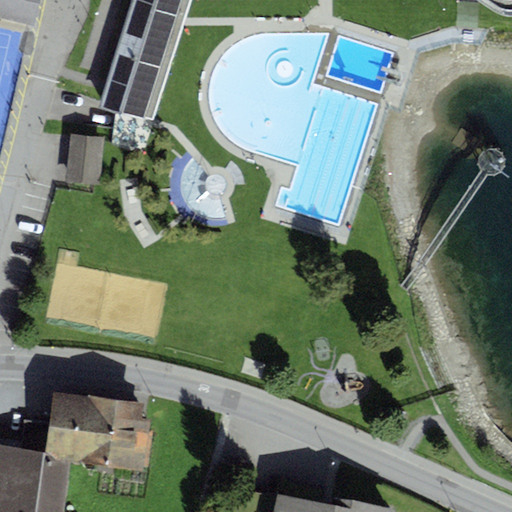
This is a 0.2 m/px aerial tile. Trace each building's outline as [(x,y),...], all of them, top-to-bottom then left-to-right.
[(0,0),(0,16),(31,23),(36,0),(0,0)] [(128,0),(98,97),(143,114),(179,0),(128,0)] [(66,175),(98,178),(103,131),(71,128),(66,175)] [(142,405),(54,392),(45,452),(54,458),(70,460),(141,471),(142,465),(147,466),(152,432),(147,431),(148,419),(140,418),(142,405)] [(45,452),(0,445),(0,511),(62,511),(70,460),(54,458),(45,452)] [(332,504),(276,493),(272,511),(394,511),(394,510),(333,498),(332,504)]
